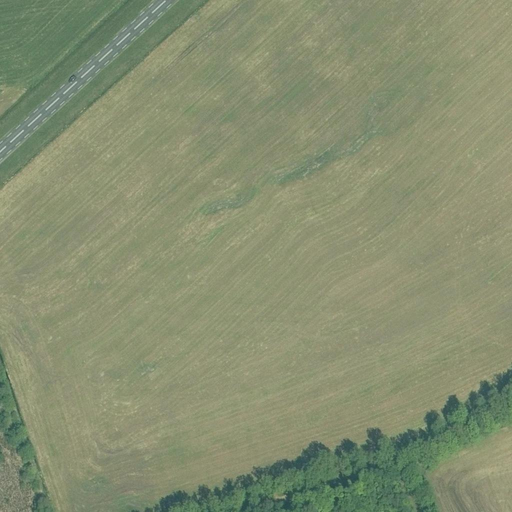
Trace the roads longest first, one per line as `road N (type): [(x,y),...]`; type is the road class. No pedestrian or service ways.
road 1 (primary): [(0,152),(166,0)]
road 2 (track): [(399,463),(256,511)]
road 3 (track): [(511,408),(399,463)]
